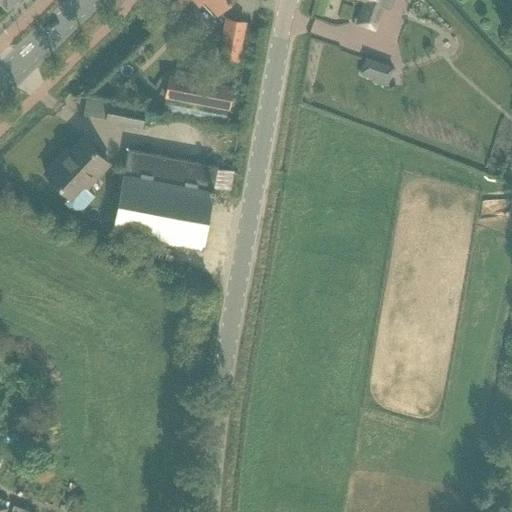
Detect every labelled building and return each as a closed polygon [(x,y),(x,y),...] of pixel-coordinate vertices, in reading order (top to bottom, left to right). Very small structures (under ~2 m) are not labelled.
[(0,0),(0,4),(6,10),(15,0),(0,0)] [(199,0),(207,0),(217,10),(226,0),(166,0),(176,10),(186,0),(197,0),(199,1),(199,0)] [(363,0),(365,0),(357,23),(374,29),(382,6),(387,8),(389,0),(363,0)] [(219,56),(237,60),(244,22),(226,19),(219,56)] [(374,78),(379,63),(364,59),(359,73),(374,78)] [(164,96),(227,108),(231,88),(168,76),(164,96)] [(105,120),(140,127),(144,109),(109,102),(105,120)] [(64,203),(72,209),(82,209),(95,197),(81,184),(92,173),(95,177),(107,164),(81,139),(62,159),(59,156),(44,173),(69,197),(64,203)] [(119,230),(212,241),(221,161),(128,150),(119,230)]
